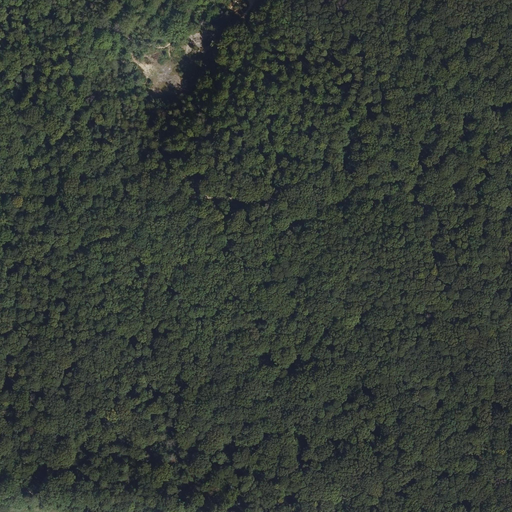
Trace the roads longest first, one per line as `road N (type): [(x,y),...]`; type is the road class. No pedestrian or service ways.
road 1 (track): [(0,194),(511,205)]
road 2 (track): [(321,200),(297,324),(276,511)]
road 3 (track): [(321,200),(386,87),(414,0)]
